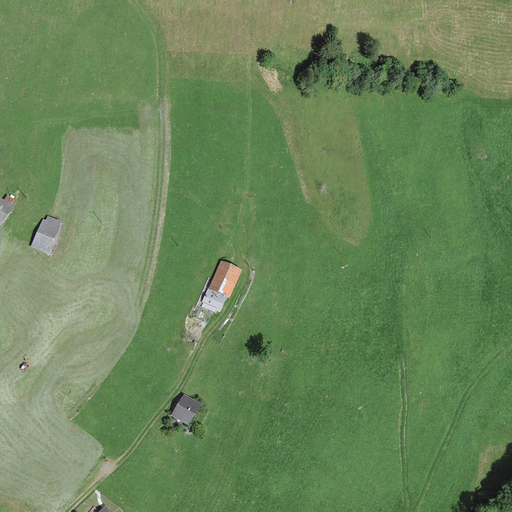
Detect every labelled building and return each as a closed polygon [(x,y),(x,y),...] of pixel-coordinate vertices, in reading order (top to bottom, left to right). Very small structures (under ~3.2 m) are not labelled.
[(0,226),(0,227),(13,209),(0,199),(0,226)] [(32,248),(48,255),(60,229),(44,222),(32,248)] [(240,272),(222,265),(211,289),(229,297),(240,272)] [(210,292),(203,305),(219,313),(225,300),(210,292)] [(205,410),(186,397),(175,413),(194,426),(205,410)]
